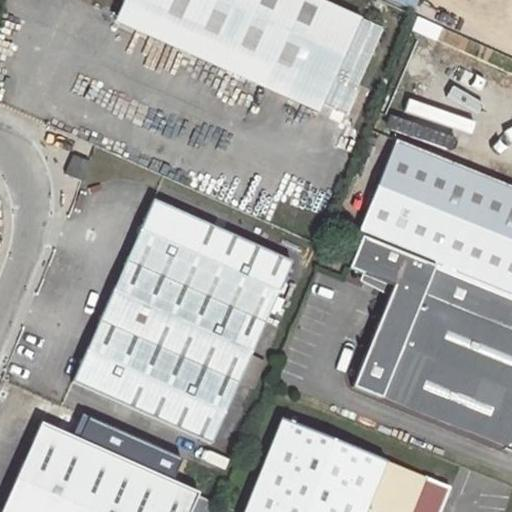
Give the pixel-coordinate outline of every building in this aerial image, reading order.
[(265,70),(259,86),(318,112),(322,102),(345,112),(382,31),(313,0),(121,0),(119,5),(265,70)] [(112,19),(259,86),(265,70),(119,5),(112,19)] [(511,188),(395,141),(357,234),(359,235),(511,297),(511,188)] [(80,180),(88,162),(72,155),(64,173),(80,180)] [(151,200),(111,290),(250,352),(291,262),(151,200)] [(511,448),(511,297),(359,235),(346,268),(391,286),(350,387),(510,452),(511,448)] [(250,352),(111,290),(71,381),(209,443),(229,398),(237,380),(250,352)] [(237,380),(229,398),(236,401),(245,383),(237,380)] [(442,511),(452,488),(280,419),(243,511),(442,511)] [(186,511),(196,492),(39,422),(0,510),(0,511),(186,511)]
